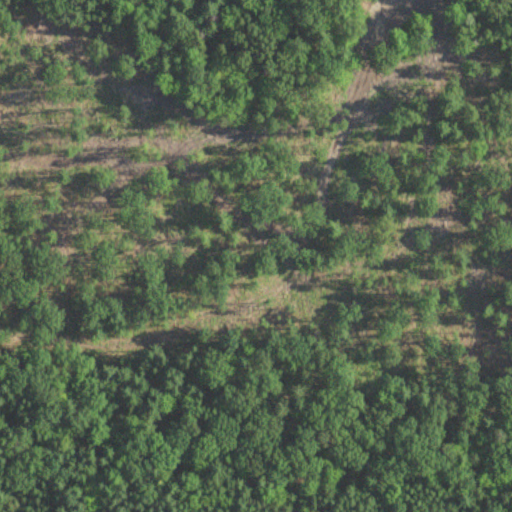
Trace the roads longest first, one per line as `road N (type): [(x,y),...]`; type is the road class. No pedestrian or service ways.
road 1 (track): [(339,511),(333,428),(294,321),(319,176),(399,0)]
road 2 (track): [(511,474),(430,464),(269,479),(181,471),(123,451),(0,439)]
